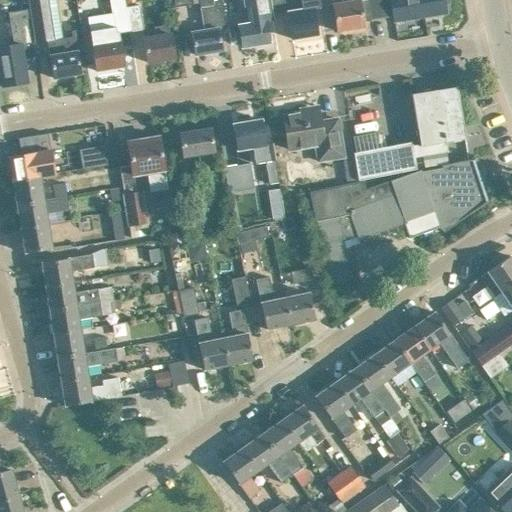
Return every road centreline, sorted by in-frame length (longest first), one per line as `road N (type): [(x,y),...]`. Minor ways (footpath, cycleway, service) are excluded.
road 1 (residential): [(90,511),(511,222)]
road 2 (residential): [(0,127),(498,43)]
road 3 (residential): [(0,437),(29,411),(0,263)]
